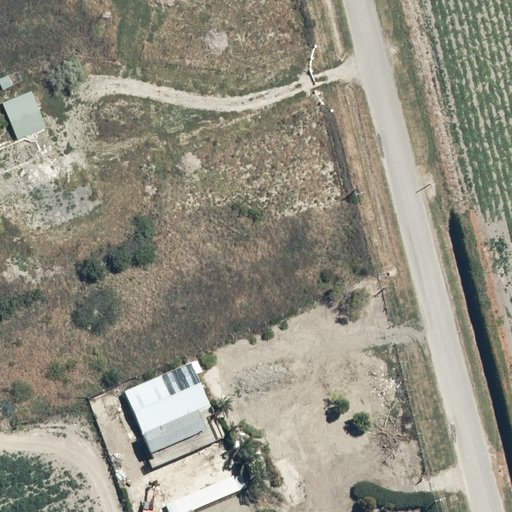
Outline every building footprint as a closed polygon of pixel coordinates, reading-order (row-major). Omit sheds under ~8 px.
[(45,126),(31,89),(1,100),(15,137),(45,126)] [(59,162),(57,154),(9,172),(21,203),(29,200),(40,228),(104,204),(85,152),(59,162)] [(334,396),(309,339),(255,362),(251,353),(219,367),(240,416),(250,412),(272,462),(287,455),(308,502),(345,486),(311,406),(334,396)] [(223,438),(210,407),(192,362),(160,375),(122,390),(135,420),(153,467),(223,438)] [(190,511),(240,489),(232,472),(164,504),(168,511),(190,511)]
